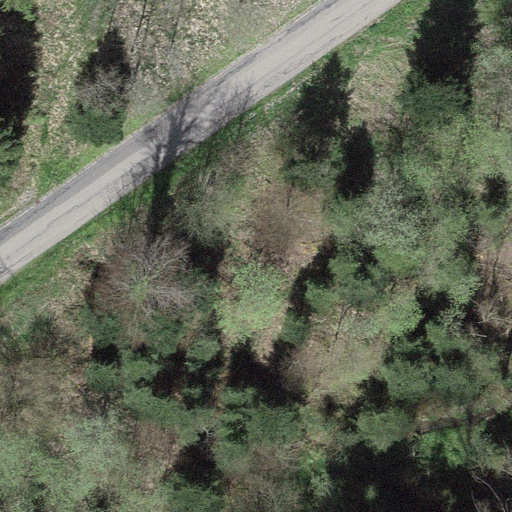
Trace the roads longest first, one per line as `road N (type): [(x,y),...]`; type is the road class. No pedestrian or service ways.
road 1 (unclassified): [(0,252),(360,0)]
road 2 (track): [(107,0),(68,88),(55,213)]
